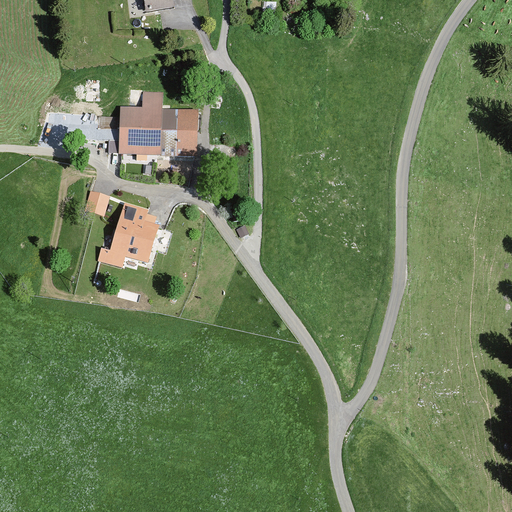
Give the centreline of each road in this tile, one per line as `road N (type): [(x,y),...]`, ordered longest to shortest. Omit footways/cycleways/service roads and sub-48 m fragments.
road 1 (unclassified): [(227,0),(222,58),(258,97),(261,232),(246,259),(316,354),(335,422)]
road 2 (unclassified): [(335,422),(366,391),(381,360),(421,90),(470,0)]
road 3 (track): [(246,259),(206,204),(120,180),(93,159),(0,150)]
